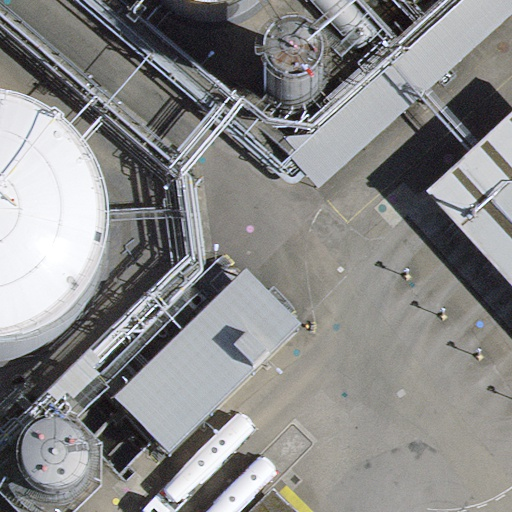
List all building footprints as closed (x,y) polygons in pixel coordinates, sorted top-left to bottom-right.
[(154,0),(165,17),(179,28),(202,38),(226,39),(250,31),(268,17),(279,0),(154,0)] [(511,12),(511,0),(461,0),(289,156),(317,188),(511,12)] [(397,0),(398,2),(405,11),(413,14),(421,15),(429,13),(435,9),(440,3),(440,0),(397,0)] [(284,48),(273,53),(267,58),(261,69),(258,81),(260,93),(266,104),(273,111),(284,116),(296,118),(308,115),(318,108),(326,97),(329,85),(328,73),(319,57),(309,50),(297,47),(284,48)] [(511,112),(426,191),(511,284),(511,112)] [(103,203),(75,165),(38,141),(0,133),(0,382),(20,381),(65,360),(95,328),(113,288),(116,245),(103,203)] [(292,330),(237,278),(107,411),(162,464),(292,330)] [(34,450),(28,456),(23,466),(22,477),(25,488),(31,498),(37,502),(48,506),(59,507),(70,504),(81,494),(86,484),(87,472),(83,459),(76,450),(66,445),(55,443),(44,444),(34,450)] [(299,511),(274,487),(248,511),(299,511)]
